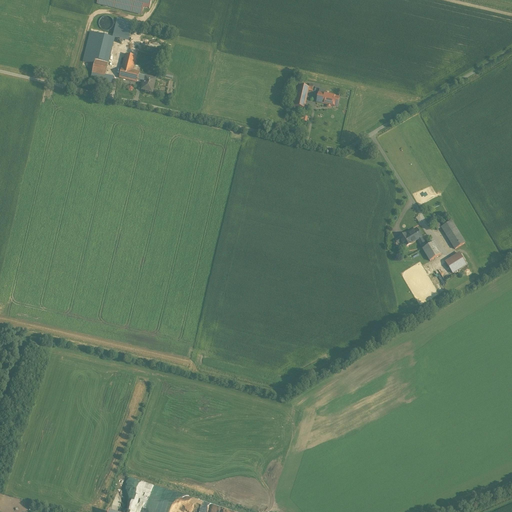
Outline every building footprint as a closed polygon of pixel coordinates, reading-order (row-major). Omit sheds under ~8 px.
[(151,0),(98,0),(97,4),(142,15),(143,7),(146,8),(148,1),(151,2),(149,9),(151,0)] [(113,27),(113,24),(113,21),(111,19),(109,18),(106,17),(103,18),(101,19),(99,22),(99,25),(99,27),(101,30),(103,31),(106,32),(109,31),(111,29),(113,27)] [(132,26),(116,22),(113,37),(128,41),(132,26)] [(114,38),(90,32),(83,61),(94,64),(91,78),(113,84),(114,77),(105,75),(108,63),(108,62),(114,38)] [(158,43),(157,51),(169,53),(170,45),(158,43)] [(136,57),(125,54),(119,78),(137,83),(137,82),(139,77),(140,72),(133,71),(136,57)] [(155,80),(145,77),(145,78),(144,84),(142,90),(152,93),(155,80)] [(309,88),(295,85),(291,105),(304,108),(308,91),(309,88)] [(326,90),(320,89),(319,89),(319,93),(316,102),(327,105),(330,106),(331,105),(337,107),(339,98),(325,94),(326,90)] [(465,243),(451,221),(441,227),(441,228),(455,250),(465,243)] [(410,232),(406,235),(405,234),(398,238),(401,242),(404,248),(417,240),(421,238),(421,237),(417,230),(410,233),(410,232)] [(427,246),(421,238),(417,240),(422,249),(427,246)] [(422,249),(430,261),(440,255),(433,243),(427,246),(422,249)] [(459,254),(445,262),(452,274),(466,265),(459,254)]
